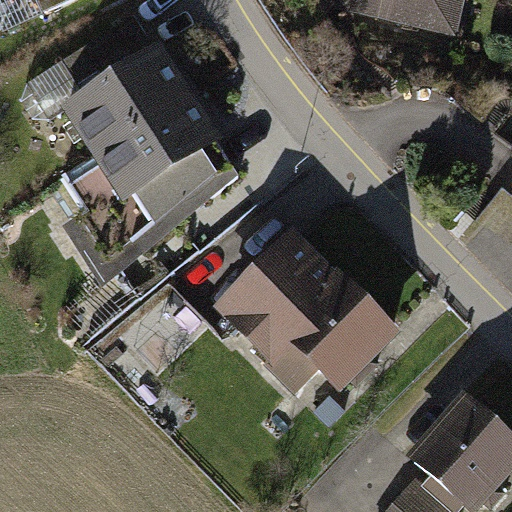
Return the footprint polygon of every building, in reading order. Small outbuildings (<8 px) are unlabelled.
[(338,0),(333,25),(452,49),(462,0),(338,0)] [(80,165),(184,99),(148,42),(44,108),(80,165)] [(220,156),(184,99),(80,165),(116,222),(220,156)] [(393,348),(282,236),(202,315),(291,404),(311,384),(333,407),(393,348)] [(477,511),(511,475),(511,451),(457,400),(397,465),(413,480),(447,511),(477,511)] [(447,511),(413,480),(381,511),(447,511)]
